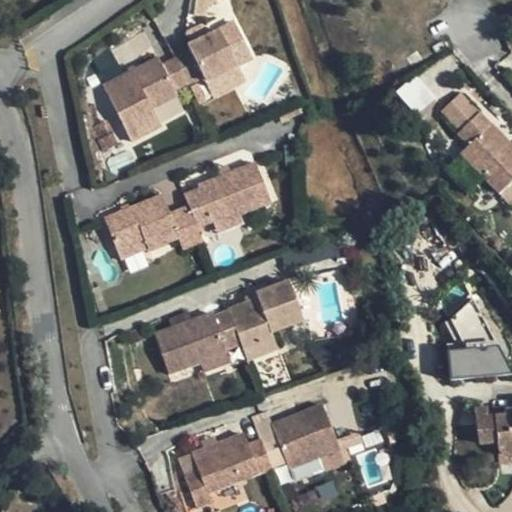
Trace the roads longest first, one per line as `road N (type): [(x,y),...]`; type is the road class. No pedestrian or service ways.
road 1 (residential): [(0,94),(19,152),(69,428)]
road 2 (residential): [(0,75),(114,0)]
